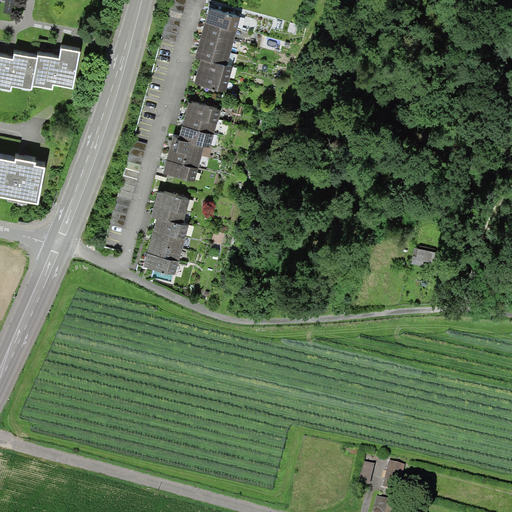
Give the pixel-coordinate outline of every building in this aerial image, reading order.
[(186,0),(171,0),(161,37),(175,41),(186,0)] [(240,18),(208,10),(205,20),(237,29),(240,18)] [(237,29),(205,20),(202,33),(234,41),(237,29)] [(234,41),(202,33),(199,45),(230,53),(234,41)] [(195,59),(200,60),(201,59),(227,66),(230,53),(199,45),(195,59)] [(0,89),(12,92),(13,84),(31,88),(32,83),(51,86),(52,82),(72,86),(78,51),(61,48),(59,57),(52,56),(36,53),(36,56),(13,52),(12,59),(7,58),(0,56),(0,89)] [(227,66),(201,59),(200,60),(197,71),(229,80),(233,67),(227,66)] [(229,80),(197,71),(194,84),(226,92),(229,80)] [(220,111),(189,102),(186,113),(217,122),(220,111)] [(217,122),(186,113),(182,126),(214,134),(217,122)] [(214,134),(182,126),(179,138),(191,141),(191,143),(210,148),(214,134)] [(179,138),(173,136),(170,149),(201,157),(201,155),(209,157),(211,149),(210,148),(191,143),(191,141),(179,138)] [(148,142),(133,138),(109,223),(123,227),(148,142)] [(201,157),(170,149),(166,160),(198,169),(202,158),(201,157)] [(0,193),(41,201),(48,162),(19,157),(0,153),(0,193)] [(198,169),(166,160),(163,173),(195,182),(198,169)] [(157,192),(154,204),(187,212),(189,200),(157,192)] [(187,212),(154,204),(151,217),(156,219),(157,217),(183,224),(187,212)] [(186,235),(189,225),(183,224),(157,217),(156,219),(154,227),(186,235)] [(186,235),(154,227),(151,239),(183,248),(186,235)] [(151,239),(147,253),(179,262),(183,248),(151,239)] [(436,251),(414,247),(411,263),(433,267),(436,251)] [(179,262),(147,253),(143,266),(175,275),(179,262)] [(265,269),(254,267),(253,279),(263,281),(265,269)] [(404,465),(389,461),(383,486),(398,490),(404,465)] [(363,463),(358,485),(369,488),(375,466),(363,463)] [(394,511),(397,501),(376,496),(372,511),(394,511)]
